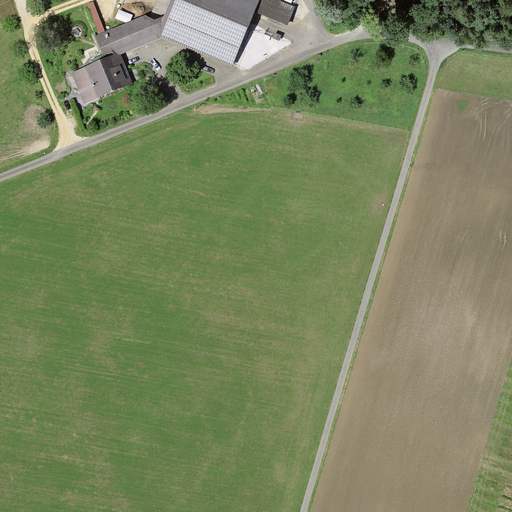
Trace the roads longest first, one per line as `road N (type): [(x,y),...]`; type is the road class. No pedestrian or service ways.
road 1 (track): [(511,50),(443,43),(303,511)]
road 2 (track): [(0,178),(325,43)]
road 3 (track): [(69,150),(31,39),(40,19),(83,0)]
road 4 (track): [(443,43),(359,32),(325,43)]
